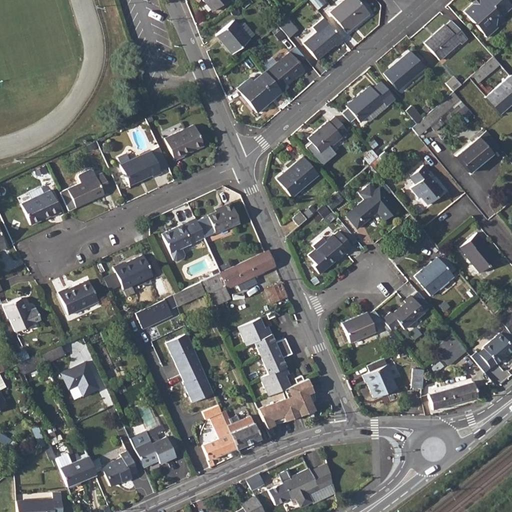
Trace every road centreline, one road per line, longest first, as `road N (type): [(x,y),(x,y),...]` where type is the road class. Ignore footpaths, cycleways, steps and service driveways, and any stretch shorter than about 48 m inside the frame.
road 1 (residential): [(239,163),(407,18)]
road 2 (residential): [(146,511),(287,447),(348,430)]
road 3 (residential): [(51,254),(239,163)]
road 4 (residential): [(239,163),(170,0)]
road 5 (residential): [(304,311),(239,163)]
road 6 (residential): [(348,430),(304,311)]
